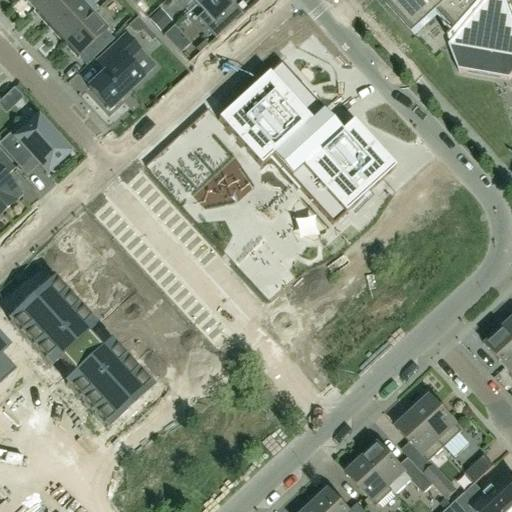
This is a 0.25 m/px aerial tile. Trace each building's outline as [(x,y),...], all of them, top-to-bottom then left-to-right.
[(21,0),(34,13),(48,0),(21,0)] [(48,0),(34,13),(48,28),(76,2),(74,0),(48,0)] [(238,0),(202,0),(196,6),(205,16),(199,22),(206,29),(215,39),(234,22),(225,12),(238,0)] [(391,0),(385,6),(415,38),(437,17),(454,35),(453,36),(455,37),(456,35),(458,36),(449,47),(459,73),(508,82),(511,77),(511,20),(504,0),(391,0)] [(48,28),(62,43),(90,17),(76,2),(48,28)] [(160,11),(149,20),(160,33),(171,23),(160,11)] [(62,43),(76,59),(105,32),(90,17),(62,43)] [(154,37),(136,18),(127,26),(134,34),(139,34),(141,32),(149,41),(154,37)] [(177,19),(167,27),(182,45),(192,37),(177,19)] [(105,73),(87,89),(109,112),(142,80),(141,80),(154,68),(143,56),(124,36),(95,63),(105,73)] [(192,52),(199,65),(219,55),(212,42),(192,52)] [(286,43),(276,53),(283,60),(293,51),(286,43)] [(277,65),(216,122),(259,168),(269,159),(331,227),(393,169),(350,123),(340,132),(277,65)] [(8,137),(0,144),(0,148),(9,158),(20,171),(25,166),(29,162),(34,163),(38,168),(46,176),(58,165),(69,155),(53,137),(37,119),(30,126),(22,132),(18,128),(8,137)] [(198,121),(188,130),(197,140),(207,131),(198,121)] [(188,130),(181,137),(190,147),(197,140),(188,130)] [(170,147),(153,163),(162,173),(180,156),(170,147)] [(0,210),(3,213),(19,198),(3,180),(14,170),(0,154),(0,210)] [(153,163),(146,170),(155,180),(162,173),(153,163)] [(66,386),(107,430),(151,389),(111,345),(103,352),(87,335),(95,328),(55,284),(10,325),(51,369),(59,361),(75,378),(66,386)] [(511,322),(503,331),(511,340),(511,322)] [(511,340),(503,331),(498,336),(496,334),(484,345),(511,375),(511,340)] [(0,341),(0,384),(16,370),(1,354),(7,349),(0,341)] [(412,415),(442,447),(459,431),(428,396),(415,408),(417,410),(412,415)] [(442,447),(412,415),(396,430),(425,462),(442,447)] [(378,446),(362,461),(392,493),(395,497),(412,483),(421,493),(430,485),(406,458),(397,466),(378,446)] [(494,468),(484,458),(465,476),(474,486),(494,468)] [(392,493),(362,461),(346,476),(376,508),(392,493)] [(457,491),(434,466),(423,476),(446,502),(457,491)] [(510,511),(511,511),(511,480),(511,481),(506,476),(471,508),(474,511),(510,511)] [(346,511),(328,492),(312,507),(316,511),(346,511)]
